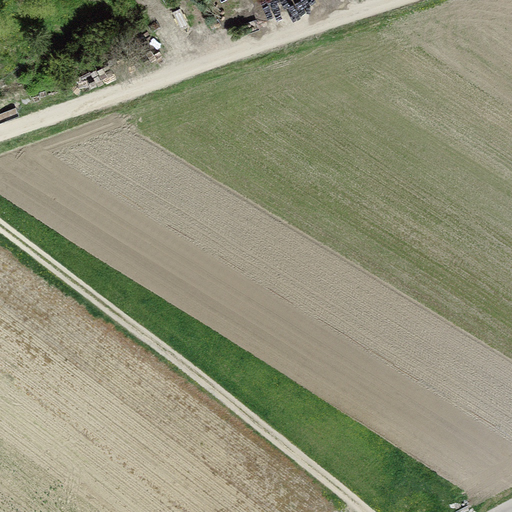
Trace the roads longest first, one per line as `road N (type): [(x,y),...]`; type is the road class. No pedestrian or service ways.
road 1 (track): [(0,220),(359,511)]
road 2 (track): [(0,135),(396,0)]
